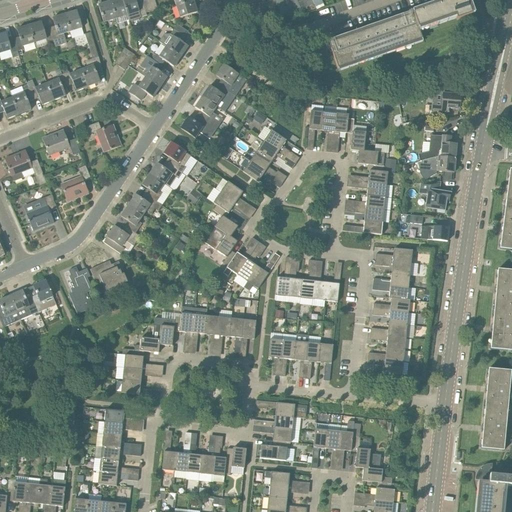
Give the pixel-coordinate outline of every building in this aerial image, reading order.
[(126,16),(121,0),(111,0),(112,0),(112,1),(109,2),(115,19),(126,16)] [(145,16),(141,1),(136,3),(135,0),(121,0),(126,16),(127,15),(129,21),(132,22),(139,20),(141,17),(145,16)] [(146,13),(151,11),(147,0),(144,0),(141,1),(145,16),(146,15),(146,13)] [(147,0),(151,11),(157,9),(154,0),(147,0)] [(296,0),(281,0),(275,3),(278,11),(297,2),(296,0)] [(314,4),(312,0),(296,0),(297,2),(300,10),(301,10),(314,4)] [(448,0),(450,2),(329,44),(331,50),(338,70),(422,40),(418,30),(455,17),(456,21),(471,16),(471,15),(465,0),(448,0)] [(115,19),(109,2),(108,2),(108,1),(99,4),(99,5),(98,5),(103,23),(115,19)] [(193,1),(175,7),(179,19),(197,14),(197,12),(198,11),(195,3),(194,3),(193,1)] [(297,2),(278,11),(281,17),(282,18),(300,10),(297,2)] [(64,15),(69,33),(81,29),(76,11),(64,15)] [(63,34),(69,33),(64,15),(52,18),(55,26),(48,28),(52,40),(53,40),(55,47),(66,44),(63,34)] [(52,40),(48,28),(43,30),(40,22),(29,26),(34,44),(35,43),(46,40),(47,42),(52,40)] [(174,31),(184,38),(188,33),(177,25),(174,31)] [(22,47),(34,44),(29,26),(17,30),(19,37),(13,39),(17,51),(18,57),(19,56),(18,51),(23,50),(22,47)] [(181,43),(184,38),(174,31),(170,35),(163,35),(159,42),(165,47),(181,58),(182,56),(183,56),(188,50),(187,49),(188,47),(181,43)] [(17,51),(13,39),(8,41),(5,33),(0,34),(0,53),(10,51),(13,58),(18,57),(17,51)] [(88,47),(94,45),(90,33),(84,35),(88,47)] [(81,70),(88,87),(99,83),(96,75),(103,73),(94,45),(88,47),(92,59),(93,64),(87,67),(81,70)] [(175,66),(181,58),(165,47),(158,58),(156,56),(152,61),(163,69),(166,64),(174,69),(176,66),(175,66)] [(134,55),(124,49),(121,53),(126,57),(119,67),(124,70),(134,55)] [(119,67),(126,57),(121,53),(114,63),(119,67)] [(147,73),(147,75),(144,78),(145,79),(160,89),(167,78),(160,74),(163,69),(152,61),(149,66),(151,68),(150,68),(149,69),(148,70),(147,71),(147,73)] [(219,87),(230,94),(230,93),(235,96),(246,81),(238,75),(223,65),(216,76),(223,81),(219,87)] [(76,91),(88,87),(81,70),(69,74),(68,72),(62,75),(67,86),(73,84),(76,91)] [(62,89),(67,86),(62,75),(57,77),(58,79),(46,84),(53,101),(65,96),(62,89)] [(160,89),(145,79),(138,88),(134,86),(129,94),(141,102),(146,94),(153,99),(160,89)] [(53,101),(46,84),(35,88),(34,86),(28,89),(33,100),(39,98),(42,105),(53,101)] [(230,94),(219,87),(216,91),(209,86),(201,97),(216,108),(221,101),(224,103),(230,94)] [(33,100),(28,89),(24,91),(22,88),(22,87),(10,92),(12,97),(19,115),(30,110),(27,102),(33,100)] [(451,96),(451,88),(443,87),(441,88),(443,95),(441,95),(441,96),(442,96),(441,107),(433,106),(432,115),(442,116),(442,114),(448,114),(448,110),(453,110),(453,111),(459,111),(460,96),(451,96)] [(19,115),(12,97),(0,102),(0,101),(0,113),(4,112),(7,119),(19,115)] [(213,113),(216,108),(201,97),(194,107),(202,112),(198,118),(209,125),(216,130),(223,120),(213,113)] [(379,103),(380,110),(391,109),(390,102),(390,101),(379,103)] [(321,132),(323,114),(311,112),(309,130),(311,130),(311,133),(308,133),(308,140),(314,141),(315,131),(321,132)] [(253,119),(259,123),(263,117),(257,113),(253,119)] [(321,132),(328,132),(332,133),(334,133),(336,115),(323,114),(321,132)] [(334,133),(336,133),(339,134),(346,134),(348,120),(348,116),(336,115),(334,133)] [(209,125),(198,118),(195,122),(188,117),(180,128),(195,139),(200,133),(210,140),(216,130),(209,125)] [(425,119),(409,123),(411,130),(426,126),(425,119)] [(359,152),(364,152),(366,134),(353,133),(354,121),(348,120),(346,134),(352,135),(350,151),(358,152),(359,152)] [(101,130),(98,123),(84,128),(87,135),(95,132),(104,153),(120,147),(112,126),(101,130)] [(67,142),(63,131),(42,140),(49,157),(70,148),(73,156),(80,153),(74,140),(67,142)] [(281,154),(287,158),(290,153),(282,148),(286,142),(271,131),(263,142),(279,153),(281,154)] [(437,158),(454,159),(455,145),(449,145),(450,138),(430,136),(429,152),(418,155),(420,162),(437,158)] [(272,163),(276,157),(278,154),(279,153),(263,142),(263,143),(256,138),(250,147),(257,152),(272,163)] [(167,165),(182,175),(186,168),(184,167),(191,157),(171,144),(164,154),(171,159),(167,165)] [(30,163),(25,151),(4,160),(11,177),(12,176),(14,182),(23,178),(21,173),(32,168),(39,186),(46,184),(37,160),(30,163)] [(268,168),(272,163),(257,152),(250,162),(245,159),(265,173),(266,171),(269,173),(267,175),(273,178),(273,179),(282,185),(286,178),(277,172),(276,174),(268,168)] [(385,154),(364,152),(359,152),(358,152),(357,165),(367,166),(367,171),(369,172),(387,174),(389,174),(389,168),(383,167),(385,154)] [(285,164),(284,165),(292,170),(296,164),(287,158),(281,154),(278,159),(285,164)] [(453,174),(454,159),(437,158),(420,162),(417,163),(419,171),(453,174)] [(279,189),(282,185),(273,179),(273,178),(267,175),(265,173),(245,159),(241,165),(246,169),(243,173),(258,183),(262,178),(279,189)] [(182,175),(167,165),(164,170),(157,165),(149,175),(164,185),(169,189),(176,178),(178,180),(182,175)] [(67,202),(88,194),(83,182),(90,179),(85,166),(78,169),(81,176),(60,185),(67,202)] [(369,172),(368,179),(368,182),(368,184),(386,186),(387,174),(381,173),(369,172)] [(160,192),(164,185),(149,175),(142,186),(150,191),(146,196),(162,207),(157,203),(163,194),(160,192)] [(365,184),(358,183),(347,182),(347,188),(367,190),(367,197),(385,199),(386,186),(368,184),(365,184)] [(220,194),(235,204),(239,199),(243,193),(227,183),(220,194)] [(448,204),(450,194),(438,193),(440,183),(419,185),(418,195),(427,196),(425,209),(438,211),(437,213),(443,214),(445,203),(448,204)] [(201,196),(193,190),(185,201),(192,206),(201,196)] [(228,215),(232,209),(234,205),(235,204),(220,194),(213,204),(216,206),(216,207),(228,215)] [(33,231),(53,223),(49,212),(56,209),(51,196),(41,200),(44,208),(26,215),(33,231)] [(162,207),(146,196),(143,201),(135,196),(128,207),(143,217),(147,212),(151,215),(155,210),(159,212),(162,207)] [(367,197),(366,204),(365,207),(365,209),(383,211),(385,199),(367,197)] [(241,201),(237,206),(243,210),(247,205),(241,201)] [(240,214),(243,210),(237,206),(235,210),(240,214)] [(139,223),(143,217),(128,207),(121,217),(128,222),(125,227),(135,234),(142,225),(139,223)] [(225,219),(228,215),(216,207),(213,211),(222,217),(214,228),(226,236),(230,239),(230,238),(235,241),(231,238),(238,228),(225,219)] [(365,209),(365,211),(365,215),(364,222),(382,224),(383,211),(365,209)] [(511,211),(504,210),(499,250),(511,251),(511,253),(511,211)] [(422,226),(423,218),(411,216),(410,224),(422,226)] [(364,222),(363,228),(362,234),(381,236),(382,224),(364,222)] [(135,234),(125,227),(121,232),(114,227),(106,238),(107,239),(104,243),(121,255),(125,250),(122,248),(126,242),(133,247),(140,238),(135,234)] [(447,243),(448,229),(433,228),(422,228),(422,233),(427,233),(427,241),(447,243)] [(187,244),(190,240),(182,234),(179,239),(187,244)] [(237,242),(235,241),(230,238),(230,239),(226,236),(215,251),(226,258),(223,264),(228,267),(236,255),(231,252),(237,242)] [(249,259),(259,244),(252,239),(245,249),(248,250),(243,258),(237,254),(236,255),(228,267),(226,269),(237,276),(247,261),(249,259)] [(180,252),(185,246),(179,242),(175,248),(180,252)] [(249,259),(253,262),(256,258),(259,259),(265,249),(259,244),(249,259)] [(394,250),(393,257),(393,260),(393,262),(411,264),(412,252),(394,250)] [(287,298),(292,259),(285,258),(284,269),(285,270),(284,279),(277,278),(275,296),(287,298)] [(300,299),(302,281),(295,280),(296,272),(298,273),(299,260),(292,259),(287,298),(300,299)] [(257,268),(252,264),(247,261),(237,276),(247,283),(257,268)] [(312,300),(316,262),(308,261),(307,272),(309,273),(308,282),(302,281),(300,299),(312,300)] [(98,280),(101,285),(103,284),(118,278),(115,272),(118,271),(117,268),(115,269),(113,265),(111,266),(110,262),(90,270),(95,281),(98,280)] [(325,302),(327,284),(320,283),(322,263),(316,262),(312,300),(325,302)] [(393,262),(392,265),(392,268),(391,275),(409,277),(411,264),(393,262)] [(273,267),(269,264),(265,269),(270,272),(273,267)] [(76,268),(69,271),(71,277),(69,277),(71,282),(69,283),(71,288),(69,289),(71,294),(68,295),(77,315),(93,308),(87,293),(92,291),(87,279),(90,277),(87,272),(79,275),(76,268)] [(258,290),(268,275),(263,272),(257,268),(247,283),(258,290)] [(102,294),(106,302),(111,299),(127,292),(124,284),(127,283),(124,274),(122,275),(120,271),(118,271),(115,272),(118,278),(103,284),(106,292),(102,294)] [(511,271),(497,271),(494,310),(511,312),(511,271)] [(391,275),(390,281),(390,285),(390,287),(408,289),(409,277),(391,275)] [(31,297),(36,308),(47,304),(45,301),(52,298),(45,281),(33,286),(36,294),(31,297)] [(339,285),(337,285),(333,284),(327,284),(325,302),(337,303),(339,285)] [(390,287),(387,287),(373,285),(372,291),(389,293),(388,300),(391,300),(407,302),(408,289),(390,287)] [(36,308),(31,297),(25,299),(22,291),(10,296),(20,320),(38,313),(36,308)] [(138,295),(132,302),(137,307),(144,301),(138,295)] [(0,321),(3,328),(20,320),(10,296),(0,300),(0,305),(2,310),(0,310),(0,321)] [(410,302),(407,302),(391,300),(390,307),(373,305),(373,310),(387,312),(387,310),(390,310),(390,312),(408,314),(410,302)] [(192,334),(194,309),(182,307),(181,318),(179,333),(186,333),(185,341),(184,341),(183,353),(190,354),(191,344),(191,337),(192,334)] [(192,334),(194,334),(198,334),(204,335),(206,317),(207,310),(194,309),(192,334)] [(387,314),(387,312),(373,310),(372,316),(389,318),(389,324),(407,326),(408,314),(390,312),(390,314),(387,314)] [(511,312),(494,310),(490,350),(511,352),(511,312)] [(179,333),(181,318),(175,317),(174,321),(162,320),(159,341),(159,346),(159,352),(160,346),(172,347),(173,332),(179,333)] [(204,335),(211,336),(215,336),(216,337),(218,318),(206,317),(204,335)] [(216,337),(219,337),(223,337),(229,338),(231,320),(218,318),(216,337)] [(159,341),(162,320),(155,319),(152,340),(141,339),(140,346),(135,346),(134,350),(123,349),(122,356),(125,356),(129,356),(143,358),(144,352),(159,354),(159,352),(159,346),(159,341)] [(241,339),(243,321),(231,320),(229,338),(236,339),(235,348),(240,349),(241,342),(241,339)] [(241,339),(243,339),(247,340),(254,340),(256,322),(243,321),(241,339)] [(389,324),(388,331),(388,335),(387,337),(406,339),(407,326),(389,324)] [(387,337),(384,336),(370,335),(369,341),(387,343),(386,349),(404,351),(406,339),(387,337)] [(268,358),(275,359),(279,360),(281,360),(283,341),(270,340),(268,358)] [(281,360),(283,360),(287,360),(293,361),(295,343),(283,341),(281,360)] [(306,362),(308,344),(295,343),(293,361),(300,362),(298,379),(304,379),(305,365),(306,362)] [(306,362),(308,362),(311,363),(318,363),(320,345),(308,344),(306,362)] [(320,345),(318,363),(325,364),(323,381),(329,382),(330,368),(328,367),(329,365),(331,365),(333,347),(320,345)] [(403,363),(404,351),(386,349),(385,356),(368,354),(367,359),(403,363)] [(142,371),(142,369),(142,365),(143,358),(129,356),(125,356),(124,369),(142,371)] [(402,376),(403,363),(367,359),(367,365),(384,367),(383,374),(402,376)] [(144,371),(142,371),(124,369),(122,381),(141,383),(141,376),(151,377),(152,372),(144,371)] [(488,370),(484,410),(507,412),(511,372),(488,370)] [(121,394),(139,396),(140,390),(141,383),(122,381),(121,394)] [(260,402),(256,402),(255,408),(255,409),(267,411),(267,409),(273,409),(273,404),(260,402)] [(294,406),(276,404),(276,410),(275,416),(305,419),(306,414),(306,407),(294,406)] [(104,422),(122,424),(123,419),(123,412),(105,410),(104,422)] [(484,410),(480,450),(503,452),(507,412),(484,410)] [(305,420),(305,419),(275,416),(274,423),(254,421),(253,427),(292,430),(293,419),(305,420)] [(131,431),(132,425),(125,425),(122,424),(104,422),(102,435),(121,437),(122,430),(131,431)] [(338,451),(340,451),(344,451),(351,452),(352,438),(354,424),(354,422),(348,422),(347,433),(340,433),(338,451)] [(368,469),(381,471),(382,459),(380,459),(380,456),(370,455),(370,451),(359,450),(360,438),(359,438),(360,424),(354,424),(352,438),(351,452),(357,453),(355,469),(357,469),(357,468),(363,469),(368,469)] [(326,450),(328,431),(328,426),(315,425),(315,430),(312,458),(311,464),(311,469),(317,469),(319,449),(326,450)] [(291,443),(292,430),(253,427),(252,433),(273,435),(272,441),(291,443)] [(326,450),(332,450),(336,451),(338,451),(340,433),(328,431),(326,450)] [(187,473),(190,445),(191,434),(185,433),(183,454),(176,454),(174,472),(187,473)] [(120,443),(121,437),(102,435),(101,447),(140,451),(141,445),(120,443)] [(224,477),(224,473),(226,459),(219,458),(220,449),(221,449),(223,438),(215,437),(214,448),(211,476),(224,477)] [(291,444),(291,443),(272,441),(272,447),(261,446),(259,459),(279,461),(285,462),(286,449),(290,448),(290,444),(291,444)] [(199,474),(201,456),(194,456),(195,446),(190,445),(187,473),(199,474)] [(140,457),(140,451),(101,447),(100,459),(118,461),(119,455),(140,457)] [(211,476),(214,448),(208,447),(207,457),(201,456),(199,474),(211,476)] [(226,459),(224,473),(230,474),(231,467),(244,469),(246,450),(233,449),(233,450),(227,449),(226,459)] [(176,454),(170,453),(164,452),(162,470),(174,472),(176,454)] [(118,468),(118,461),(100,459),(99,472),(138,476),(138,470),(118,468)] [(382,471),(381,471),(368,469),(363,469),(357,468),(357,469),(363,469),(362,482),(377,483),(376,489),(391,491),(392,479),(381,478),(382,471)] [(511,487),(511,474),(511,469),(494,468),(494,471),(487,470),(486,469),(480,477),(482,478),(481,483),(480,483),(477,511),(499,511),(502,486),(511,487)] [(137,481),(138,476),(99,472),(97,485),(116,486),(117,479),(137,481)] [(291,488),(298,488),(298,483),(289,482),(289,475),(265,473),(265,479),(264,485),(270,485),(288,487),(291,488)] [(49,511),(52,486),(47,486),(48,480),(40,479),(40,485),(38,505),(44,505),(43,511),(49,511)] [(52,486),(49,511),(55,511),(56,507),(63,508),(65,488),(65,481),(53,480),(52,486)] [(12,502),(14,482),(8,482),(7,496),(0,495),(0,511),(5,511),(6,501),(12,502)] [(12,502),(19,503),(25,504),(27,484),(14,482),(12,502)] [(27,484),(25,504),(31,504),(38,505),(40,485),(27,484)] [(287,500),(287,493),(288,490),(288,487),(270,485),(268,498),(287,500)] [(394,491),(391,491),(376,489),(375,496),(366,495),(365,501),(393,504),(394,491)] [(283,511),(285,511),(286,511),(286,507),(287,500),(268,498),(267,510),(283,511)] [(86,511),(88,500),(75,499),(73,511),(86,511)] [(391,511),(393,504),(365,501),(354,499),(353,506),(364,508),(364,506),(374,507),(373,511),(391,511)] [(99,511),(100,502),(88,500),(86,511),(99,511)] [(100,502),(99,511),(111,511),(113,503),(100,502)] [(113,503),(111,511),(125,511),(126,504),(113,503)]
